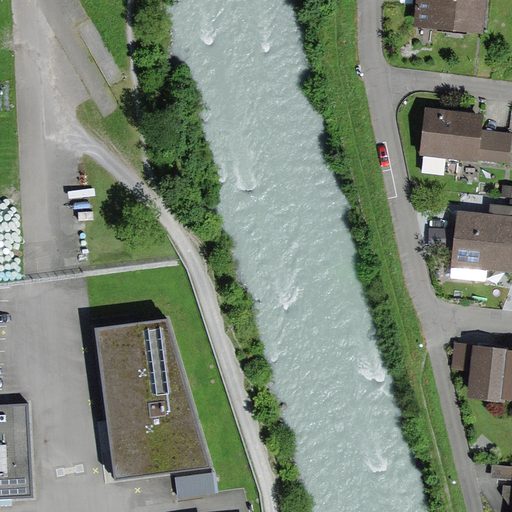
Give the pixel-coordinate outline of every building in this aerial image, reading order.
[(463,39),(464,28),(478,29),(480,0),(421,0),(419,23),(445,26),(444,37),(463,39)] [(444,173),(446,154),(506,161),(509,136),(477,132),(479,119),(428,113),(422,170),(444,173)] [(495,212),(511,212),(511,184),(496,184),(495,212)] [(484,280),(485,267),(511,270),(511,218),(459,213),(453,277),(484,280)] [(433,231),(433,246),(452,247),(453,231),(433,231)] [(210,470),(166,317),(94,326),(93,326),(113,484),(210,470)] [(457,348),(455,368),(472,370),(474,350),(457,348)] [(501,396),(502,392),(511,393),(511,354),(476,350),(471,393),(501,396)] [(0,401),(0,497),(35,496),(31,400),(0,401)] [(511,486),(504,486),(503,495),(511,507),(511,486)]
